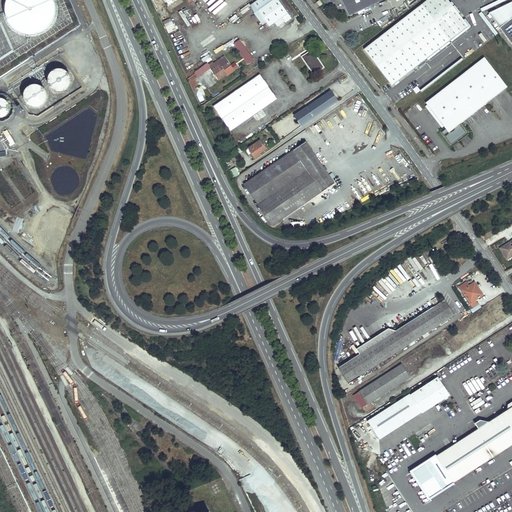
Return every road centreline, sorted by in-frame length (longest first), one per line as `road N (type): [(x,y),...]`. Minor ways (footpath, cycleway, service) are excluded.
road 1 (unclassified): [(87,0),(121,102),(68,268),(74,350),(95,379),(232,481)]
road 2 (primary): [(354,511),(183,104)]
road 3 (secondary): [(364,511),(322,372),(333,296),(369,257),(511,173)]
road 4 (secondary): [(511,166),(319,243),(274,243),(242,218),(183,104)]
road 5 (secondary): [(108,0),(144,118),(108,253),(112,292),(140,324),(180,329),(209,320)]
road 6 (primary): [(116,0),(280,372)]
road 7 (secondary): [(209,320),(149,319),(128,304),(115,273),(125,239),(140,227),(180,221),(198,229),(280,372)]
road 8 (unclassified): [(511,296),(296,0)]
road 9 (secondary): [(511,169),(223,312)]
road 10 (unknown): [(511,314),(375,403)]
road 11 (primary): [(280,372),(338,511)]
road 12 (unknown): [(361,85),(259,157)]
